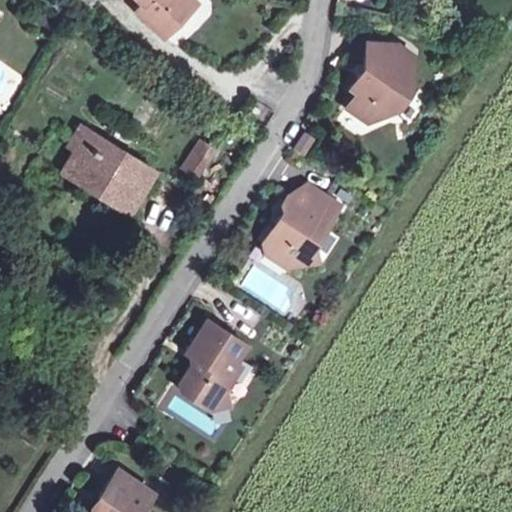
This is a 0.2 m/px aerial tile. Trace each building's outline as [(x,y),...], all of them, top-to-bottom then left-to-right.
[(135,0),(140,5),(134,11),(161,38),(189,10),(179,0),(135,0)] [(191,0),(179,0),(189,10),(195,4),(191,0)] [(353,91),(342,107),(362,122),(383,111),(396,93),(411,87),(413,55),(395,53),(396,43),(365,40),(363,62),(362,74),(355,74),(346,87),(353,91)] [(399,103),(411,87),(396,93),(383,111),(399,103)] [(152,169),(80,125),(67,145),(74,150),(61,171),(126,211),(152,169)] [(315,136),(304,128),(291,147),(303,155),(315,136)] [(198,139),(188,154),(203,163),(212,148),(198,139)] [(195,174),(203,163),(188,154),(180,166),(195,174)] [(312,244),(337,203),(303,182),(293,198),(285,193),(278,204),(279,210),(262,238),(270,242),(280,248),(284,265),(313,260),(312,244)] [(264,252),(284,265),(280,248),(270,242),(264,252)] [(281,310),(294,291),(254,266),(242,284),(281,310)] [(243,343),(205,318),(185,349),(194,355),(178,380),(179,390),(207,408),(226,404),(223,387),(229,377),(223,373),(243,343)] [(89,511),(136,511),(150,491),(113,467),(88,506),(89,511)]
